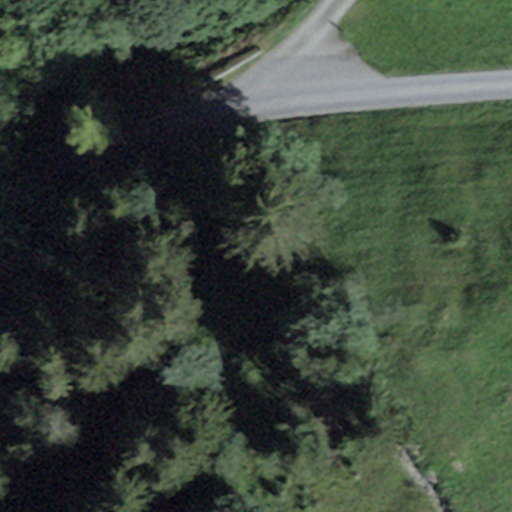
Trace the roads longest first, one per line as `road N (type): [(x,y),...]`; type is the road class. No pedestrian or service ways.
road 1 (unclassified): [(511,81),(302,88),(221,103),(0,182)]
road 2 (track): [(256,97),(342,0)]
